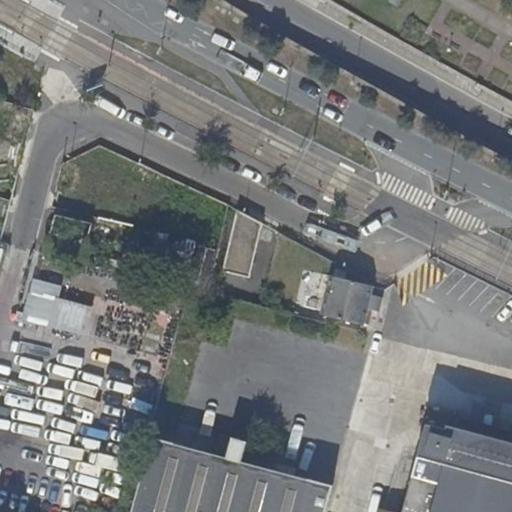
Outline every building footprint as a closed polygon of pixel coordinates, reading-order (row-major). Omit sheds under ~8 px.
[(0,137),(15,140),(21,115),(0,110),(0,137)] [(100,210),(98,218),(130,226),(134,210),(137,198),(104,190),(106,178),(78,171),(70,202),(100,210)] [(144,213),(134,210),(130,226),(140,229),(144,213)] [(263,224),(237,210),(222,272),(250,279),(263,224)] [(54,214),(46,250),(81,259),(85,247),(91,248),(92,242),(87,241),(91,223),(54,214)] [(173,253),(176,254),(178,243),(152,237),(150,248),(173,253)] [(194,258),(184,256),(183,261),(177,282),(207,289),(217,250),(197,246),(194,258)] [(176,254),(173,253),(172,259),(183,261),(184,256),(176,254)] [(362,324),(367,306),(369,295),(372,286),(331,276),(321,314),(362,324)] [(382,298),(369,295),(367,306),(379,309),(382,298)] [(511,511),(511,445),(427,423),(402,511),(511,511)] [(227,456),(150,434),(128,511),(279,511),(289,473),(290,473),(243,460),(247,440),(232,436),(227,456)] [(325,511),(333,485),(289,473),(279,511),(325,511)]
